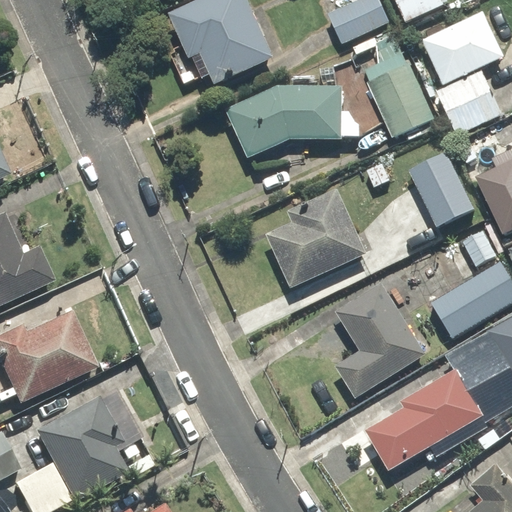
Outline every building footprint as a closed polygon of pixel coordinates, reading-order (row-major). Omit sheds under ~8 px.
[(195,59),(180,65),(189,84),(211,75),(217,89),(283,60),(257,0),(198,0),(175,10),(195,59)] [(381,0),(363,0),(332,14),(347,47),(393,26),(381,0)] [(448,0),(397,0),(409,25),(451,6),(448,0)] [(511,0),(485,0),(492,13),(511,2),(511,0)] [(483,14),(427,44),(449,86),(506,56),(483,14)] [(408,53),(367,73),(397,139),(438,119),(408,53)] [(487,74),(442,93),(460,136),(505,117),(487,74)] [(285,89),(230,109),(253,161),(296,142),(346,143),(347,90),(285,89)] [(0,178),(14,172),(0,141),(0,178)] [(495,219),(511,212),(511,148),(472,165),(495,219)] [(450,153),(411,173),(441,232),(480,212),(450,153)] [(301,221),(272,235),(298,292),(374,257),(343,190),(296,211),(301,221)] [(6,213),(0,215),(0,308),(59,281),(43,249),(26,257),(6,213)] [(511,267),(508,261),(435,306),(456,341),(511,306),(511,267)] [(391,288),(341,320),(363,354),(341,368),(359,397),(431,352),(391,288)] [(17,391),(24,407),(102,372),(73,307),(0,339),(0,353),(14,386),(17,391)] [(511,326),(455,358),(463,372),(475,394),(511,372),(511,326)] [(0,398),(17,391),(14,386),(0,353),(0,398)] [(411,413),(370,436),(392,475),(490,419),(475,394),(463,372),(406,405),(411,413)] [(55,459),(15,481),(32,511),(58,511),(124,475),(107,445),(121,437),(99,399),(40,432),(55,459)] [(3,432),(0,433),(0,481),(23,470),(3,432)] [(489,501),(477,511),(511,511),(511,476),(505,468),(479,490),(489,501)] [(136,511),(133,507),(124,511),(177,511),(171,502),(155,511),(136,511)]
